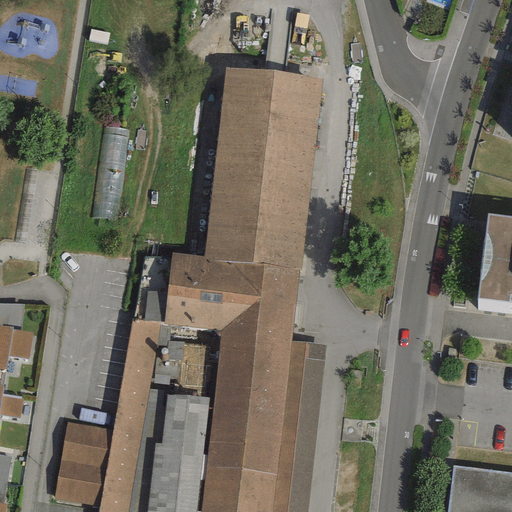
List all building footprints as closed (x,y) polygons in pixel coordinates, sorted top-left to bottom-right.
[(203,257),(171,253),(163,324),(220,331),(199,511),(306,511),(325,345),(291,341),(299,270),(300,270),(322,79),(224,68),(203,257)] [(511,217),(487,214),(476,300),(511,303),(511,217)] [(158,324),(131,320),(112,430),(100,507),(98,511),(194,511),(209,399),(166,396),(166,392),(148,390),(158,324)] [(11,328),(0,326),(0,369),(5,370),(7,357),(28,360),(32,333),(11,330),(11,328)] [(2,387),(0,387),(0,415),(19,418),(22,399),(1,396),(2,387)] [(112,430),(66,423),(53,499),(100,507),(112,430)] [(10,458),(0,455),(0,503),(2,503),(10,458)] [(511,511),(511,473),(452,467),(446,511),(511,511)]
